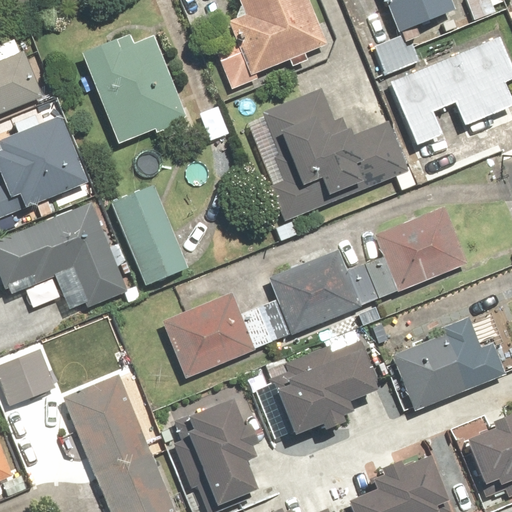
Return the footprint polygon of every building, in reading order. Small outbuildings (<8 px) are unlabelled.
[(329,53),(310,0),(240,0),(245,12),(228,18),(238,46),(220,52),(234,92),(253,85),(250,77),(291,62),(292,66),(329,53)] [(388,0),(401,34),(456,13),(450,0),(388,0)] [(493,0),(465,0),(474,23),(499,14),(493,0)] [(379,80),(411,154),(511,112),(511,38),(507,27),(379,80)] [(194,127),(157,34),(136,42),(133,34),(82,55),(117,141),(158,125),(164,139),(194,127)] [(0,115),(42,99),(21,44),(0,52),(0,115)] [(266,126),(252,131),(286,223),(379,189),(382,197),(417,184),(394,121),(355,135),(348,116),(337,120),(325,89),(261,112),(266,126)] [(0,217),(91,183),(64,114),(44,122),(41,114),(18,122),(23,135),(0,143),(0,162),(7,180),(0,182),(0,217)] [(160,183),(111,202),(144,286),(193,267),(160,183)] [(112,245),(94,202),(0,240),(0,273),(6,288),(32,278),(36,287),(61,276),(77,316),(129,295),(123,280),(134,275),(121,241),(112,245)] [(445,209),(378,235),(386,256),(367,264),(381,301),(467,267),(445,209)] [(342,253),(272,278),(293,336),(363,310),(342,253)] [(164,324),(187,378),(287,336),(273,303),(241,316),(233,296),(164,324)] [(443,328),(446,334),(395,356),(417,410),(506,373),(494,344),(483,349),(470,317),(443,328)] [(379,389),(359,340),(334,350),(332,345),(292,361),(290,356),(261,368),(271,391),(262,395),(272,419),(287,413),(297,437),(322,427),(324,434),(349,424),(346,416),(357,411),(352,400),(379,389)] [(42,346),(0,361),(0,388),(7,408),(58,389),(42,346)] [(177,511),(123,372),(63,395),(79,435),(73,438),(81,458),(87,455),(109,511),(177,511)] [(198,429),(191,432),(218,505),(259,490),(247,459),(257,455),(253,444),(260,441),(254,425),(248,427),(237,396),(192,413),(198,429)] [(499,477),(502,485),(511,481),(511,413),(496,420),(499,428),(486,433),(482,424),(454,434),(463,458),(475,453),(486,482),(499,477)] [(0,484),(18,478),(0,430),(0,484)] [(352,500),(357,511),(440,511),(442,511),(440,504),(450,500),(433,457),(409,466),(406,459),(385,467),(388,475),(375,480),(379,490),(352,500)]
